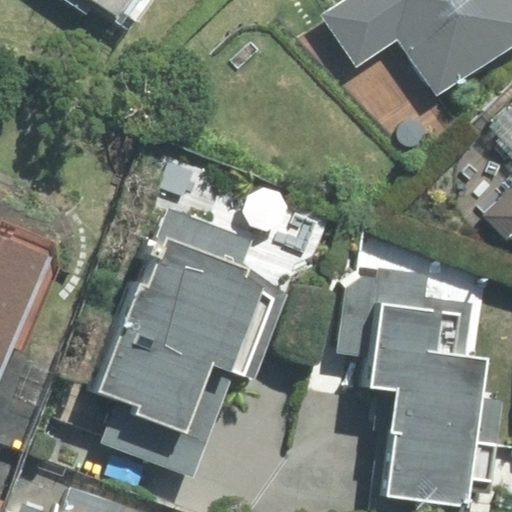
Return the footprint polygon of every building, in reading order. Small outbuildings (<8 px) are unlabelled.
[(74,0),(103,18),(114,0),(74,0)] [(511,0),(340,0),(418,103),(458,73),(511,32),(511,0)] [(511,179),(475,213),(511,252),(511,179)] [(65,436),(172,478),(185,483),(207,428),(176,416),(190,379),(226,393),(266,292),(230,278),(243,245),(154,210),(81,396),(65,436)] [(0,503),(18,452),(0,445),(0,351),(31,254),(0,243),(0,503)] [(361,506),(442,510),(467,357),(448,356),(450,314),(409,312),(410,278),(324,274),(320,357),(342,358),(341,397),(366,398),(361,506)] [(127,511),(51,487),(43,511),(127,511)]
